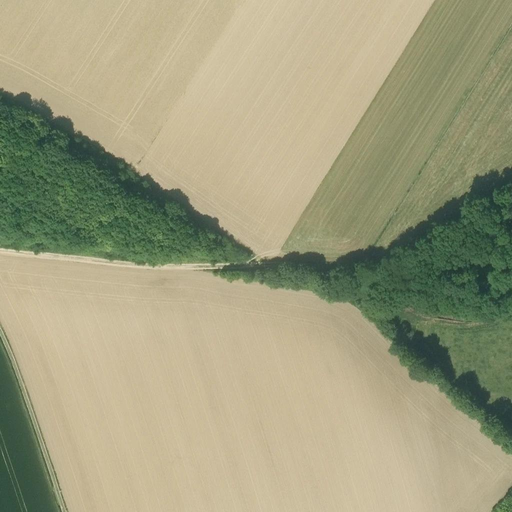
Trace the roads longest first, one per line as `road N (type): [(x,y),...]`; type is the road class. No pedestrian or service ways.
road 1 (track): [(511,301),(452,297),(334,267),(245,264)]
road 2 (track): [(245,264),(162,266),(0,250)]
